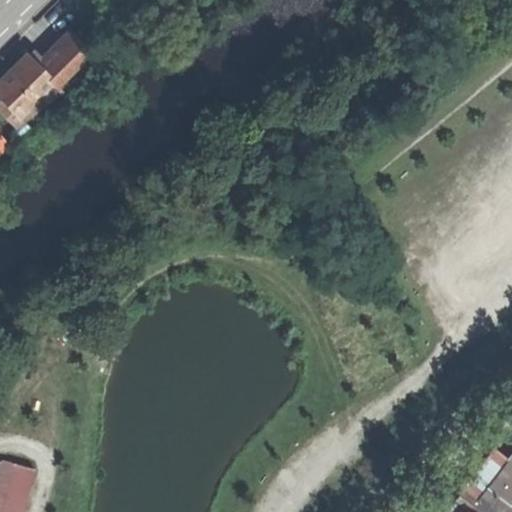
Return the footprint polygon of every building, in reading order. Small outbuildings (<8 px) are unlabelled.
[(68,28),(57,39),(77,59),(88,49),(68,28)] [(57,39),(32,64),(48,79),(52,84),(77,59),(57,39)] [(0,77),(0,94),(16,111),(48,79),(32,64),(23,54),(17,61),(3,75),(0,77)] [(0,68),(0,72),(3,75),(17,61),(12,57),(3,66),(0,68)] [(493,442),(437,511),(460,511),(466,505),(471,509),(489,485),(485,482),(507,454),(493,442)] [(511,447),(507,454),(485,482),(489,485),(511,503),(511,447)] [(15,463),(7,493),(28,498),(36,468),(15,463)] [(511,511),(511,503),(489,485),(471,509),(474,511),(511,511)] [(1,511),(24,511),(28,498),(7,493),(1,511)]
